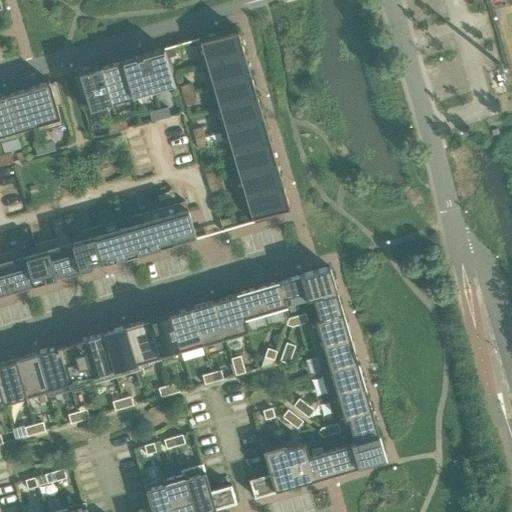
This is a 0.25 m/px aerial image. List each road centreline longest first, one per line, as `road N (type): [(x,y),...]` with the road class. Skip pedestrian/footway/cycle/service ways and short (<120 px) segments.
road 1 (residential): [(0,339),(287,255)]
road 2 (unclassified): [(389,0),(457,247)]
road 3 (unclassified): [(511,353),(490,278),(457,247)]
